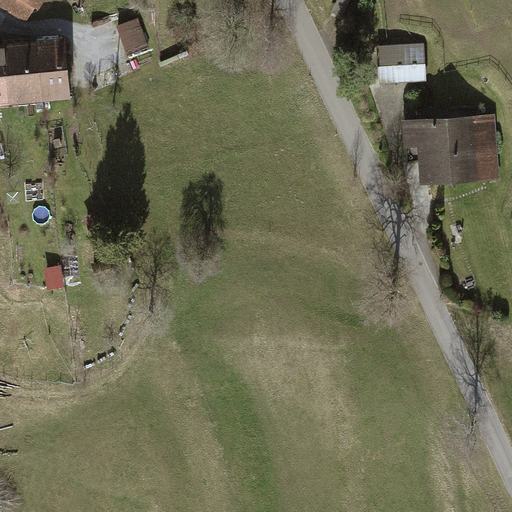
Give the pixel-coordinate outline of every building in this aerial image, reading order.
[(0,0),(0,8),(23,22),(33,6),(39,9),(44,0),(0,0)] [(349,0),(335,0),(331,12),(344,17),(349,0)] [(145,45),(137,18),(115,25),(123,51),(145,45)] [(66,41),(37,44),(44,105),(73,102),(66,41)] [(375,43),(375,84),(427,83),(426,42),(375,43)] [(0,109),(44,105),(37,44),(0,48),(0,109)] [(111,69),(97,74),(102,89),(116,84),(111,69)] [(494,116),(401,118),(402,146),(416,146),(416,182),(496,180),(494,116)] [(60,139),(52,140),(53,150),(61,149),(60,139)] [(47,194),(37,195),(37,206),(48,206),(47,194)] [(106,210),(84,220),(90,234),(112,224),(106,210)] [(63,269),(47,270),(49,291),(64,291),(63,269)]
